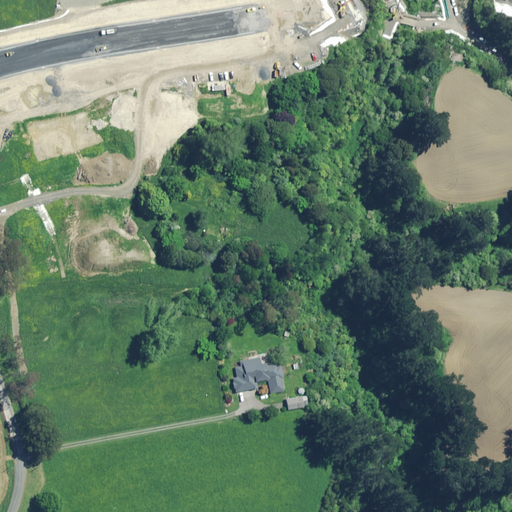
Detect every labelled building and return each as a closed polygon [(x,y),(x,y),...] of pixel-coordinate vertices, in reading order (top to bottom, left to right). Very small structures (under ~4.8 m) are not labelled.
[(111,38),(110,31),(96,33),(97,40),(111,38)] [(140,57),(128,56),(126,76),(135,77),(134,88),(138,88),(139,84),(161,86),(162,66),(139,64),(140,57)] [(228,81),(226,71),(208,74),(210,84),(228,81)] [(206,86),(204,74),(187,77),(189,89),(206,86)] [(215,215),(211,214),(205,234),(207,235),(206,239),(219,244),(221,240),(225,241),(227,237),(233,239),(235,233),(225,230),(225,228),(220,227),(225,212),(227,212),(227,211),(241,216),(246,202),(195,185),(191,200),(213,207),(213,209),(216,211),(215,215)] [(256,213),(248,211),(245,219),(254,222),(256,213)] [(171,219),(165,217),(162,225),(168,227),(171,219)] [(283,385),(280,364),(270,365),(268,353),(244,356),(244,360),(237,361),(237,362),(234,363),(234,368),(233,369),(234,378),(231,378),(232,383),(231,383),(231,390),(233,390),(233,393),(258,390),(257,383),(267,382),(268,395),(282,393),(282,391),(284,391),(284,384),(283,385)] [(305,407),(303,397),(284,400),(286,411),(305,407)]
